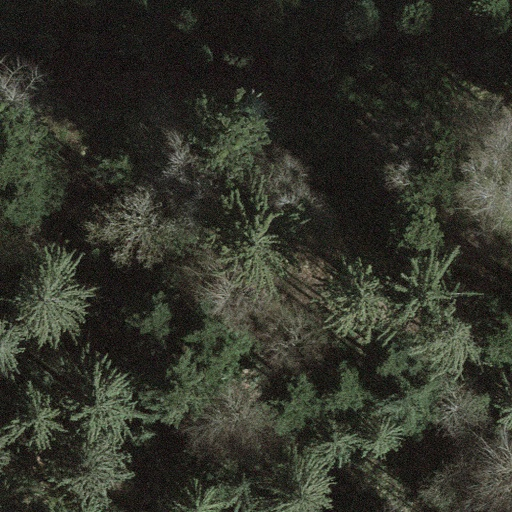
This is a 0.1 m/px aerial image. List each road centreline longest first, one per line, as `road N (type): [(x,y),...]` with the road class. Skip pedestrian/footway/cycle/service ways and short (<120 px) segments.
road 1 (track): [(511,311),(0,140)]
road 2 (track): [(511,145),(0,99)]
